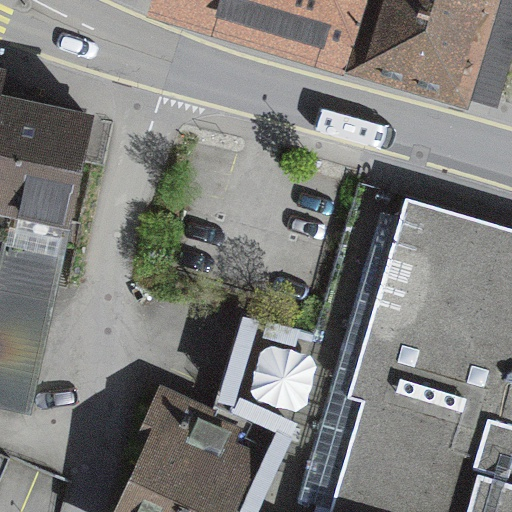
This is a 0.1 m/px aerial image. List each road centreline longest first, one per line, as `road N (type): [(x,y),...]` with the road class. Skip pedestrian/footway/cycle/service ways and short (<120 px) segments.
road 1 (residential): [(88,511),(107,278),(167,62)]
road 2 (primary): [(167,62),(511,157)]
road 3 (primary): [(11,0),(167,62)]
